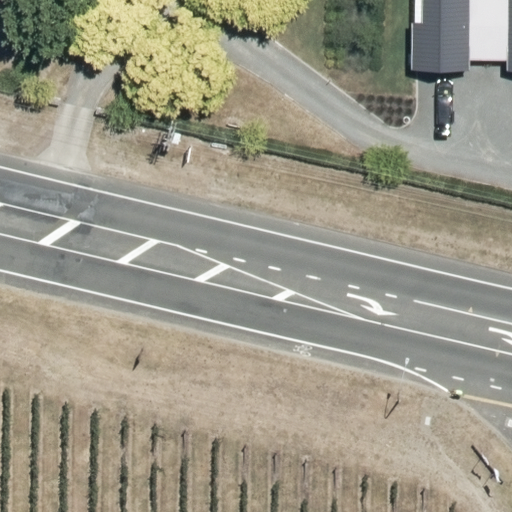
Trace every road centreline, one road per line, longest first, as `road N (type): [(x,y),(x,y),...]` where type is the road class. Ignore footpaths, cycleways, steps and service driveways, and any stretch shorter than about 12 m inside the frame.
road 1 (secondary): [(0,185),(511,307)]
road 2 (secondary): [(511,375),(0,256)]
